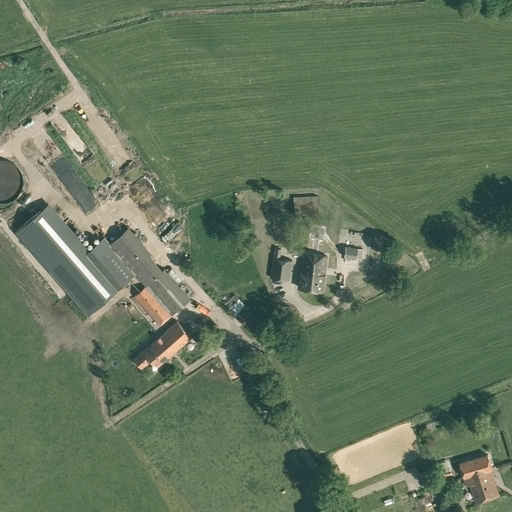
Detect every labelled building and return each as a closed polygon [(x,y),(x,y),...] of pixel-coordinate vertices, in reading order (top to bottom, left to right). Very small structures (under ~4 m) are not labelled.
[(49,178),(38,187),(56,209),(67,201),(49,178)] [(91,178),(87,182),(93,189),(98,185),(91,178)] [(294,196),(294,215),(318,214),(317,195),(294,196)] [(89,313),(135,273),(110,243),(104,237),(88,250),(48,204),(17,231),(89,313)] [(160,325),(172,314),(171,314),(190,298),(165,269),(129,227),(110,243),(135,273),(146,285),(134,295),(160,325)] [(363,249),(346,246),(344,256),(361,259),(363,249)] [(270,277),(289,280),(292,260),(280,258),(281,248),(275,247),(270,277)] [(301,269),(325,273),(327,255),(303,252),(301,269)] [(298,287),(322,290),(325,273),(301,269),(298,287)] [(224,303),(244,325),(252,317),(244,308),(246,306),(235,294),(224,303)] [(118,304),(121,309),(132,302),(128,297),(118,304)] [(134,358),(142,367),(151,359),(157,366),(191,337),(177,321),(134,358)] [(229,363),(232,378),(247,374),(244,360),(229,363)] [(470,483),(476,501),(499,494),(490,468),(492,467),(487,453),(458,462),(463,476),(466,485),(470,483)]
